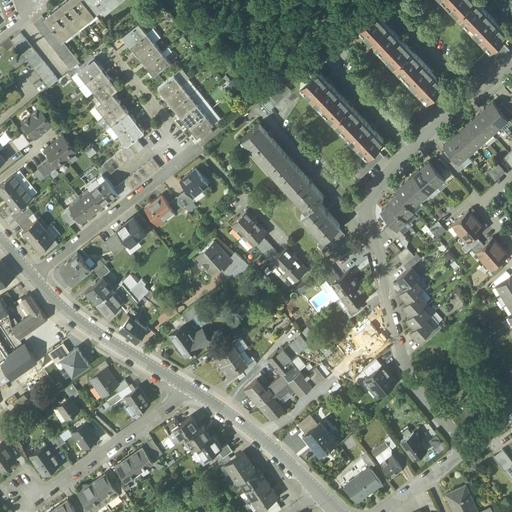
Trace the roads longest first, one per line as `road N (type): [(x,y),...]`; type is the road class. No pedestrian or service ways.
road 1 (residential): [(511,67),(382,182),(364,224),(405,375),(465,446)]
road 2 (track): [(167,0),(235,71),(283,70),(356,0)]
road 3 (residential): [(31,278),(177,166),(174,148)]
road 4 (tertiary): [(31,278),(76,323),(189,391)]
road 5 (residential): [(189,391),(52,489),(28,492)]
road 6 (tertiary): [(189,391),(256,435),(315,492)]
